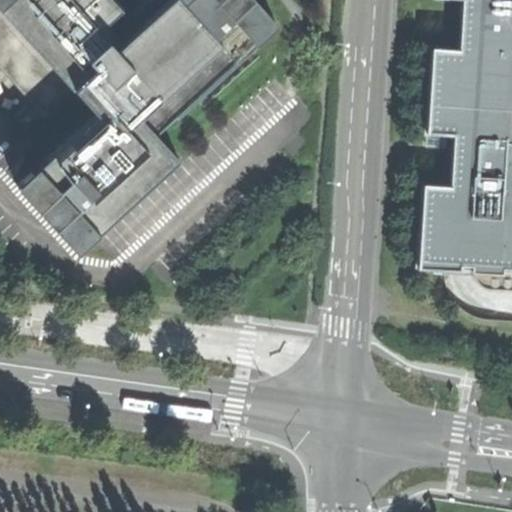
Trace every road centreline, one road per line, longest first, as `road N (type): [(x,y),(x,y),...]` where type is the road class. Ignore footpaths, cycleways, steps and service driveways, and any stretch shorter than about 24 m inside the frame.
road 1 (residential): [(370,0),(341,423)]
road 2 (residential): [(341,423),(320,390),(270,354),(0,315)]
road 3 (tertiary): [(341,423),(0,374)]
road 4 (tertiary): [(511,450),(341,423)]
